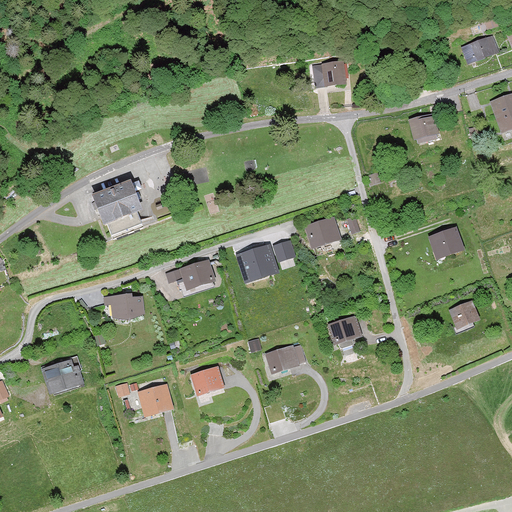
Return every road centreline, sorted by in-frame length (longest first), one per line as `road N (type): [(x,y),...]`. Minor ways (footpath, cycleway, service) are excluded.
road 1 (residential): [(0,239),(71,188),(172,144),(249,125),(342,116)]
road 2 (residential): [(61,511),(400,402)]
road 3 (residential): [(0,364),(24,348),(41,304),(287,228)]
road 4 (residential): [(400,402),(406,362),(342,116)]
road 5 (residential): [(342,116),(511,74)]
road 6 (residential): [(400,402),(511,357)]
